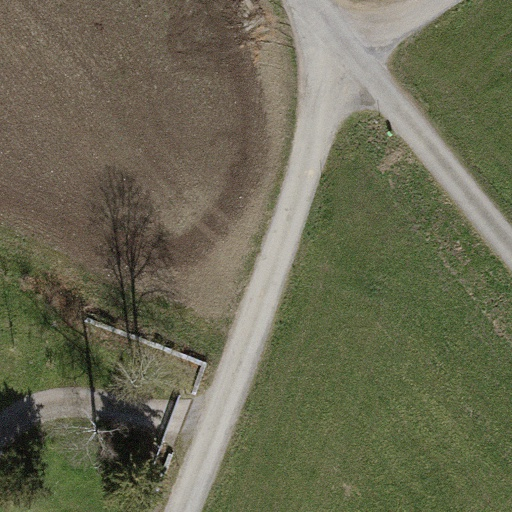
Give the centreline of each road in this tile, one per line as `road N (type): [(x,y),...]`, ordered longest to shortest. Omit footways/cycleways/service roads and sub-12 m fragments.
road 1 (track): [(450,0),(351,63),(176,511)]
road 2 (track): [(305,0),(511,247)]
